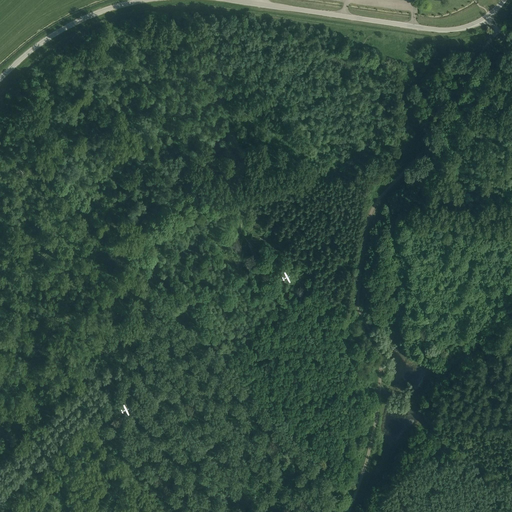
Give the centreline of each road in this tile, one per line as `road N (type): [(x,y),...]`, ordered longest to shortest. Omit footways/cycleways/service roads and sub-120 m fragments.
road 1 (track): [(495,25),(430,153),(380,196),(367,226),(357,308),(382,369)]
road 2 (tertiary): [(231,0),(445,28),(485,17),(504,0)]
road 3 (tertiary): [(0,77),(78,19),(139,0)]
road 4 (track): [(349,511),(367,461),(382,369)]
